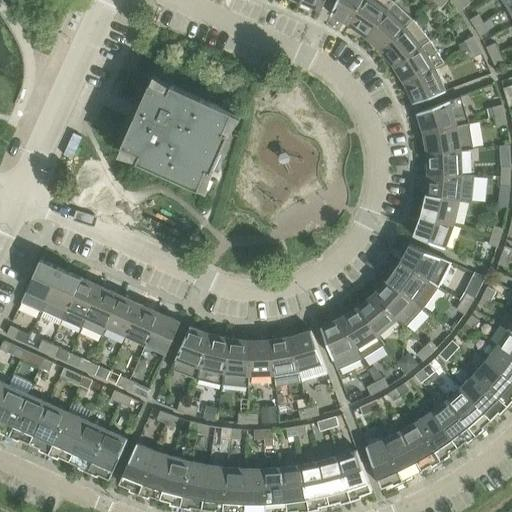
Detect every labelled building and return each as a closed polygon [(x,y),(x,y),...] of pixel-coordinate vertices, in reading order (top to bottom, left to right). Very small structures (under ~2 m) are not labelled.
[(302,0),(302,1),(322,10),(326,0),(302,0)] [(337,0),(331,14),(350,25),(365,0),(337,0)] [(395,2),(392,0),(365,0),(350,25),(367,36),(395,2)] [(464,9),(471,3),(468,0),(458,0),(458,1),(464,9)] [(415,20),(396,2),(395,2),(367,36),(382,50),(415,20)] [(480,14),(472,19),(477,27),(484,22),(480,14)] [(415,20),(382,50),(395,66),(431,40),(415,20)] [(482,35),(490,30),(484,22),(477,27),(482,35)] [(474,36),(465,41),(470,49),(478,44),(474,36)] [(431,40),(395,66),(406,83),(436,67),(445,61),(431,40)] [(496,43),(487,47),(491,55),(500,51),(498,46),(496,43)] [(474,57),(483,53),(478,44),(470,49),(474,57)] [(495,64),(504,60),(500,51),(491,55),(495,64)] [(406,83),(414,103),(447,91),(436,67),(406,83)] [(200,189),(209,168),(205,166),(221,131),(225,133),(234,112),(173,84),(170,91),(151,82),(123,146),(141,154),(138,161),(200,189)] [(451,100),(418,112),(425,133),(470,122),(462,96),(451,100)] [(502,104),(493,106),(495,116),(505,114),(502,104)] [(505,114),(495,116),(498,126),(507,123),(505,114)] [(474,148),(470,122),(425,133),(428,153),(474,148)] [(463,174),(462,150),(474,148),(428,153),(429,173),(463,174)] [(511,176),(511,169),(511,166),(503,166),(502,176),(511,176)] [(473,201),(475,175),(463,175),(463,174),(429,173),(427,193),(461,199),(473,201)] [(502,185),(511,185),(511,176),(502,176),(502,185)] [(427,193),(427,194),(421,214),(455,224),(461,199),(427,193)] [(509,207),(511,196),(501,195),(500,206),(509,207)] [(455,224),(421,214),(415,234),(446,248),(455,224)] [(504,228),(495,225),(492,235),(501,237),(504,228)] [(489,244),(498,247),(501,237),(492,235),(489,244)] [(440,287),(453,262),(410,243),(400,262),(440,287)] [(511,255),(511,247),(506,246),(502,254),(511,258),(511,255)] [(499,263),(508,267),(511,258),(502,254),(499,263)] [(42,259),(22,302),(43,311),(44,310),(63,268),(42,259)] [(389,278),(424,309),(440,287),(400,262),(389,278)] [(63,268),(44,310),(63,319),(82,277),(63,268)] [(83,328),(84,326),(88,317),(102,286),(82,277),(63,319),(83,328)] [(389,278),(388,279),(375,293),(398,319),(406,327),(424,309),(389,278)] [(463,300),(462,300),(471,306),(476,297),(479,290),(463,285),(456,297),(463,300)] [(103,335),(108,326),(122,295),(102,286),(88,317),(84,326),(103,335)] [(497,291),(489,286),(484,295),(493,300),(497,291)] [(375,293),(374,294),(359,306),(379,334),(398,319),(375,293)] [(108,326),(127,335),(141,304),(122,295),(108,326)] [(493,300),(484,295),(479,304),(488,308),(490,304),(493,300)] [(471,306),(462,300),(457,309),(466,314),(471,306)] [(161,313),(141,304),(127,335),(147,344),(161,313)] [(359,306),(359,307),(342,317),(358,348),(363,358),(385,344),(379,335),(379,334),(359,306)] [(147,344),(167,353),(182,322),(161,313),(147,344)] [(481,320),(474,315),(468,322),(476,328),(481,320)] [(322,326),(334,359),(358,348),(342,317),(322,326)] [(462,330),(470,336),(476,328),(468,322),(462,330)] [(32,335),(11,326),(8,334),(28,343),(32,335)] [(191,326),(177,358),(172,368),(196,378),(198,378),(201,366),(211,334),(191,326)] [(511,330),(509,329),(499,344),(511,353),(511,330)] [(329,373),(312,330),(292,336),(300,370),(303,382),(329,373)] [(222,384),(224,384),(225,372),(231,338),(211,334),(201,366),(198,378),(222,384)] [(300,370),(292,336),(272,339),(275,374),(276,386),(303,382),(300,370)] [(249,387),(250,375),(251,340),(231,338),(225,372),(224,384),(249,387)] [(272,339),(251,340),(250,375),(275,374),(272,339)] [(10,353),(14,344),(5,340),(1,349),(10,353)] [(43,340),(39,349),(48,353),(52,344),(43,340)] [(461,347),(453,340),(447,347),(454,354),(461,347)] [(432,354),(439,348),(432,341),(425,347),(432,354)] [(57,357),(61,348),(52,344),(48,353),(57,357)] [(511,353),(499,344),(488,359),(511,379),(511,353)] [(418,354),(425,361),(432,354),(425,347),(418,354)] [(440,354),(447,361),(454,354),(447,347),(440,354)] [(92,362),(72,353),(68,362),(79,366),(88,370),(92,362)] [(37,355),(33,363),(42,367),(46,358),(37,355)] [(406,356),(399,362),(408,375),(421,365),(415,357),(406,356)] [(51,371),(55,362),(46,358),(42,367),(51,371)] [(511,379),(488,359),(487,360),(475,373),(509,405),(511,401),(511,379)] [(96,374),(100,366),(92,362),(88,370),(96,374)] [(430,376),(438,370),(431,363),(424,369),(430,376)] [(416,375),(423,383),(430,376),(424,369),(416,375)] [(76,372),(72,381),(81,385),(85,376),(76,372)] [(500,411),(501,413),(509,405),(475,373),(462,387),(492,419),(500,411)] [(122,375),(118,384),(127,388),(131,380),(122,375)] [(90,389),(94,380),(85,376),(81,385),(90,389)] [(384,377),(376,382),(381,390),(389,386),(384,377)] [(0,406),(10,385),(0,380),(0,406)] [(151,389),(139,383),(131,380),(127,388),(147,397),(151,389)] [(367,386),(372,395),(381,390),(376,382),(367,386)] [(411,391),(406,383),(398,388),(403,396),(411,391)] [(11,436),(30,394),(10,385),(0,406),(0,428),(1,429),(1,431),(11,436)] [(484,426),(492,419),(462,387),(448,399),(478,435),(486,428),(484,426)] [(390,393),(395,401),(403,396),(398,388),(390,393)] [(115,390),(112,398),(121,403),(124,394),(115,390)] [(21,440),(21,438),(31,443),(49,403),(30,394),(11,436),(21,440)] [(129,406),(133,398),(124,394),(121,403),(129,406)] [(378,399),(369,403),(373,412),(382,408),(378,399)] [(448,399),(434,410),(459,446),(468,440),(469,442),(478,435),(448,399)] [(180,401),(177,410),(187,413),(190,404),(180,401)] [(50,454),(69,412),(49,403),(31,443),(41,447),(40,449),(50,454)] [(361,407),(365,415),(373,412),(369,403),(361,407)] [(199,407),(190,404),(187,413),(197,416),(199,407)] [(320,414),(318,404),(309,407),(311,416),(320,414)] [(205,417),(215,419),(218,409),(207,406),(205,417)] [(280,423),(278,406),(263,407),(264,424),(280,423)] [(311,416),(309,407),(299,409),(301,418),(311,416)] [(450,452),(459,446),(434,410),(418,420),(443,460),(451,454),(450,452)] [(161,411),(157,420),(167,423),(170,414),(161,411)] [(71,461),(89,420),(69,412),(50,454),(60,458),(61,456),(71,461)] [(240,413),(239,423),(249,423),(249,413),(240,413)] [(259,423),(259,413),(249,413),(249,423),(259,423)] [(170,414),(167,423),(172,425),(176,426),(179,418),(170,414)] [(339,425),(336,416),(328,418),(330,427),(339,425)] [(330,427),(328,418),(318,421),(321,430),(330,427)] [(90,471),(108,429),(89,420),(71,461),(80,465),(79,467),(90,471)] [(418,420),(418,421),(402,430),(423,469),(432,464),(433,466),(443,460),(418,420)] [(192,421),(190,432),(199,434),(201,424),(192,421)] [(209,436),(211,426),(201,424),(199,434),(209,436)] [(308,435),(306,425),(297,426),(299,436),(308,435)] [(287,427),(289,437),(299,436),(297,426),(287,427)] [(223,428),(222,437),(232,438),(233,429),(223,428)] [(111,479),(129,439),(108,429),(90,471),(99,476),(100,474),(111,479)] [(242,439),(243,429),(233,429),(232,438),(242,439)] [(256,430),(256,440),(266,439),(265,429),(256,430)] [(274,439),(274,429),(265,429),(266,439),(274,439)] [(413,474),(423,469),(402,430),(386,438),(405,480),(414,476),(413,474)] [(394,483),(395,485),(405,480),(386,438),(367,446),(383,487),(394,483)] [(131,487),(130,490),(141,494),(157,450),(138,443),(120,483),(131,487)] [(151,495),(161,499),(174,456),(157,450),(141,494),(150,497),(151,495)] [(340,455),(339,456),(353,500),(363,497),(362,495),(373,491),(358,450),(355,450),(353,450),(351,450),(348,450),(345,451),(343,452),(342,454),(340,455)] [(193,461),(192,461),(174,456),(161,499),(172,501),(171,503),(182,506),(193,461)] [(339,456),(321,461),(331,504),(341,501),(342,503),(353,500),(339,456)] [(193,506),(203,508),(211,465),(193,461),(182,506),(192,508),(193,506)] [(321,461),(303,464),(311,510),(321,508),(321,506),(331,504),(321,461)] [(299,509),(300,511),(311,510),(303,464),(285,467),(289,511),(299,509)] [(214,510),(214,511),(216,511),(224,511),(229,467),(211,465),(203,508),(214,510)] [(246,511),(248,468),(247,468),(229,467),(224,511),(234,511),(235,511),(240,511),(246,511)] [(285,467),(284,467),(266,468),(267,511),(277,511),(278,511),(289,511),(285,467)] [(267,511),(266,468),(248,468),(246,511),(267,511)]
